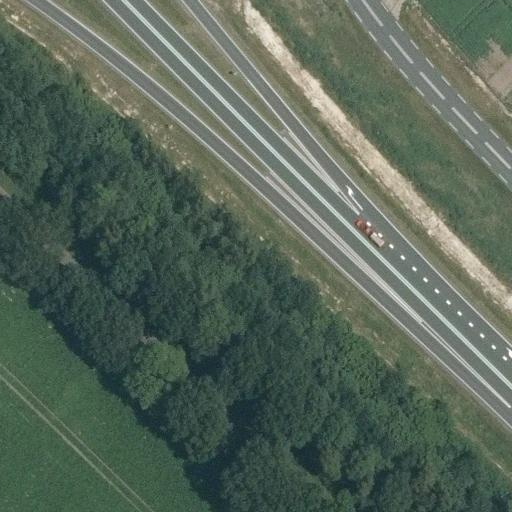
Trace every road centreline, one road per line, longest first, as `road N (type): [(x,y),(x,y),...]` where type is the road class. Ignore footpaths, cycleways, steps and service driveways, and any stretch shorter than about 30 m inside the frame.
road 1 (trunk): [(33,0),(511,388)]
road 2 (unclassified): [(323,511),(0,197)]
road 3 (trunk): [(347,224),(130,0)]
road 4 (trunk): [(347,224),(292,127),(188,0)]
road 5 (trunk): [(511,386),(347,224)]
road 6 (secondary): [(511,173),(407,66),(360,0)]
